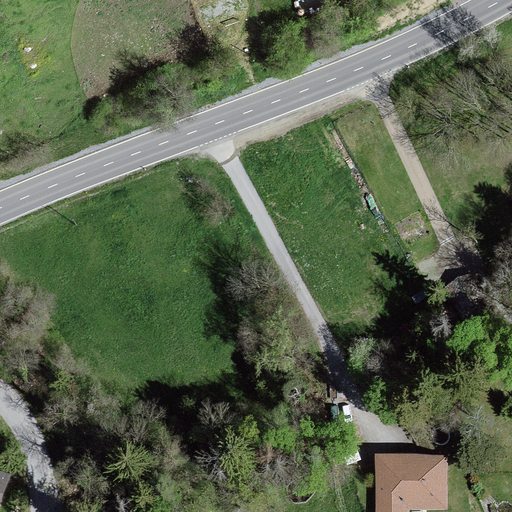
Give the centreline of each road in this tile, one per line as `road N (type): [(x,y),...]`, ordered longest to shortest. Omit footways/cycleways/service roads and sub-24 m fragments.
road 1 (tertiary): [(0,205),(209,129),(505,0)]
road 2 (unknown): [(511,316),(456,246),(364,65)]
road 3 (residential): [(41,511),(35,449),(0,396)]
